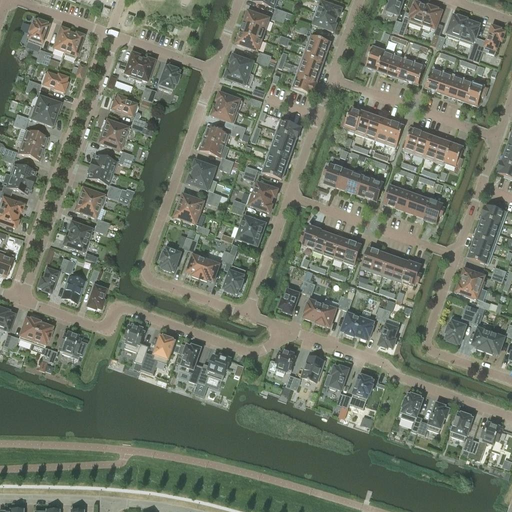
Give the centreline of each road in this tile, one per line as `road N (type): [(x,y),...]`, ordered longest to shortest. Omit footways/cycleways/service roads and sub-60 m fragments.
road 1 (residential): [(246,315),(140,278),(212,70)]
road 2 (residential): [(21,301),(103,328),(118,308),(258,353),(284,329)]
road 3 (residential): [(115,36),(21,301)]
road 4 (residential): [(284,329),(511,417)]
road 5 (residential): [(511,381),(427,349),(453,256)]
road 6 (residential): [(453,256),(495,138)]
road 7 (residential): [(288,197),(246,315)]
